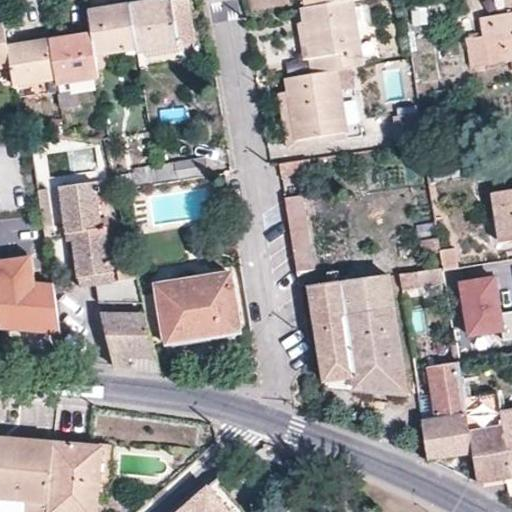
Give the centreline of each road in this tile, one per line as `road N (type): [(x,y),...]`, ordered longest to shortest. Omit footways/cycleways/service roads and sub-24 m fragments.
road 1 (residential): [(265,421),(273,389),(263,266),(226,0)]
road 2 (tertiary): [(265,421),(162,396),(0,379)]
road 3 (tertiary): [(479,511),(265,421)]
road 4 (residential): [(158,511),(265,421)]
